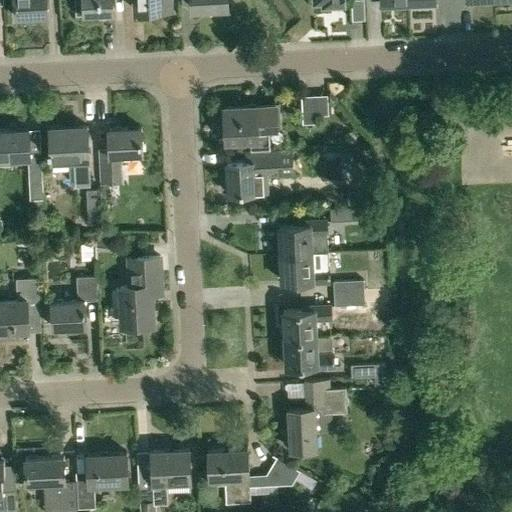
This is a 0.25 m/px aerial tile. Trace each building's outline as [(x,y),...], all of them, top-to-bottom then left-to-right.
[(13,0),(14,17),(47,16),(46,0),(13,0)] [(74,0),(75,14),(98,12),(98,17),(108,16),(107,12),(113,12),(112,0),(74,0)] [(134,0),(135,11),(172,9),(171,0),(134,0)] [(315,94),(301,95),(303,123),(317,123),(315,94)] [(249,135),(249,137),(250,149),(266,149),(265,127),(277,126),(275,104),(224,107),(225,122),(220,123),(221,141),(226,141),(226,143),(243,142),(243,135),(249,135)] [(75,185),(90,185),(87,126),(49,128),(50,160),(74,159),(75,185)] [(43,198),(40,150),(30,151),(29,128),(0,129),(0,158),(27,156),(29,199),(43,198)] [(143,154),(141,128),(108,130),(110,148),(98,149),(100,185),(120,184),(119,156),(143,154)] [(290,147),(266,149),(250,149),(251,159),(227,161),(228,193),(266,191),(265,171),(291,170),(290,147)] [(101,187),(86,189),(88,223),(102,222),(101,187)] [(365,205),(345,206),(329,207),(330,220),(366,219),(365,205)] [(305,223),(277,225),(279,253),(311,251),(327,250),(326,233),(326,219),(305,220),(305,223)] [(311,251),(279,253),(281,281),(308,279),(308,282),(329,280),(328,267),(327,250),(311,251)] [(161,293),(159,255),(129,257),(131,285),(120,285),(122,324),(153,322),(151,294),(161,293)] [(97,300),(96,276),(76,277),(77,300),(51,301),(52,327),(87,326),(86,300),(97,300)] [(0,330),(40,328),(38,277),(16,278),(17,298),(0,299),(0,330)] [(334,280),(334,293),(363,291),(363,279),(334,280)] [(364,303),(363,291),(334,293),(335,305),(364,303)] [(282,310),(284,338),(316,336),(315,318),(331,317),(330,304),(310,305),(310,308),(282,310)] [(331,335),(316,336),(284,338),(285,366),(313,364),(313,367),(334,366),(333,352),(332,352),(331,335)] [(386,362),(351,364),(352,378),(386,375),(386,362)] [(328,378),(304,380),(306,407),(287,408),(290,450),(317,448),(316,430),(334,429),(333,411),(349,410),(347,387),(329,388),(328,378)] [(248,446),(208,448),(209,478),(225,478),(226,502),(250,501),(249,486),(291,483),(295,478),(299,470),(276,456),(265,474),(249,475),(248,446)] [(139,500),(140,500),(140,511),(155,511),(155,503),(168,503),(167,485),(190,484),(189,449),(151,450),(152,470),(138,470),(139,500)] [(88,477),(76,478),(78,507),(95,507),(94,482),(128,481),(126,451),(87,453),(88,477)] [(77,507),(78,507),(76,478),(65,478),(64,454),(25,456),(26,482),(53,481),(54,505),(77,504),(77,507)] [(0,511),(16,511),(15,488),(14,462),(5,462),(4,457),(0,457),(0,511)]
